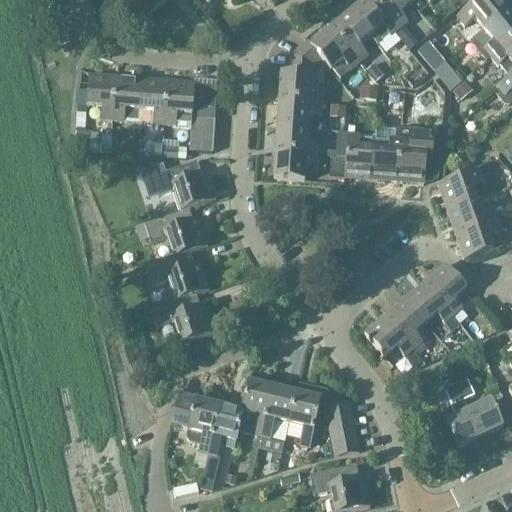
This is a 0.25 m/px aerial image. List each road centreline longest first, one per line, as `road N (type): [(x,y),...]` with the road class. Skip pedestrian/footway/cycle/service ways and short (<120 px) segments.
road 1 (residential): [(158,511),(152,487),(160,419),(174,380),(315,322)]
road 2 (residential): [(315,322),(261,260),(244,224),(243,67)]
road 3 (residential): [(315,322),(427,242),(478,293),(503,279)]
road 4 (residential): [(410,511),(382,402),(315,322)]
road 5 (residential): [(243,67),(98,48),(80,29),(71,0)]
